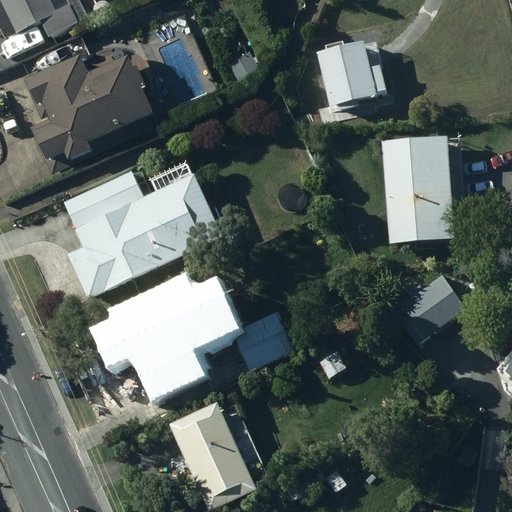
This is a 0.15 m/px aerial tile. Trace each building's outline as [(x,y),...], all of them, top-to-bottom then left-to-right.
[(0,0),(0,16),(14,43),(50,24),(59,42),(99,21),(87,0),(0,0)] [(338,54),(329,56),(338,96),(326,99),(331,121),(342,119),(341,111),(347,109),(348,115),(371,110),(369,105),(390,101),(389,97),(399,94),(394,71),(383,73),(378,47),(351,52),(350,47),(337,49),(338,54)] [(54,123),(38,130),(58,177),(163,132),(160,124),(170,120),(158,93),(161,92),(153,72),(148,74),(143,62),(103,79),(95,60),(88,63),(87,60),(32,83),(49,121),(52,120),(54,123)] [(471,143),(394,147),(399,246),(467,243),(466,216),(474,216),(471,143)] [(92,252),(76,259),(95,302),(109,296),(114,308),(131,301),(126,289),(236,242),(209,180),(204,182),(199,169),(162,185),(168,199),(85,235),(92,252)] [(141,176),(72,206),(84,232),(153,202),(141,176)] [(474,312),(450,277),(429,291),(425,285),(413,294),(418,301),(401,313),(423,346),(474,312)] [(201,291),(137,321),(141,331),(125,338),(136,361),(150,355),(171,400),(216,379),(205,355),(214,351),(207,335),(219,329),(201,291)] [(288,316),(240,337),(257,376),(305,355),(288,316)] [(344,355),(326,366),(336,382),(354,371),(344,355)] [(182,430),(217,511),(227,511),(269,494),(267,490),(280,484),(277,475),(274,476),(245,410),(234,415),(231,408),(182,430)] [(331,482),(341,496),(353,487),(342,473),(331,482)] [(325,474),(309,481),(313,489),(329,482),(325,474)] [(291,491),(296,505),(313,500),(309,485),(291,491)]
